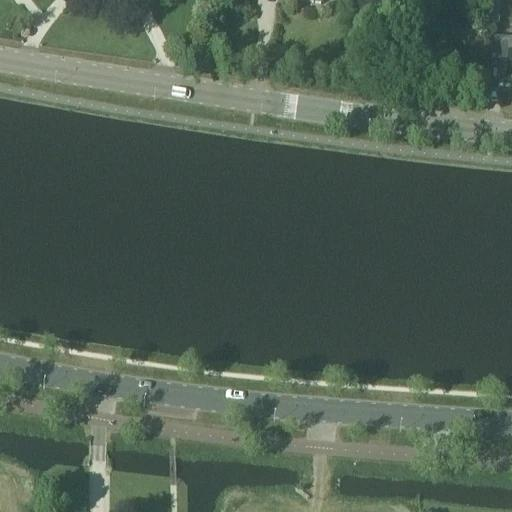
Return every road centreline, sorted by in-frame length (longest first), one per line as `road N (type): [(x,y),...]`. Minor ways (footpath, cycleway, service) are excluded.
road 1 (tertiary): [(511,134),(0,60)]
road 2 (tertiary): [(0,366),(147,394),(511,427)]
